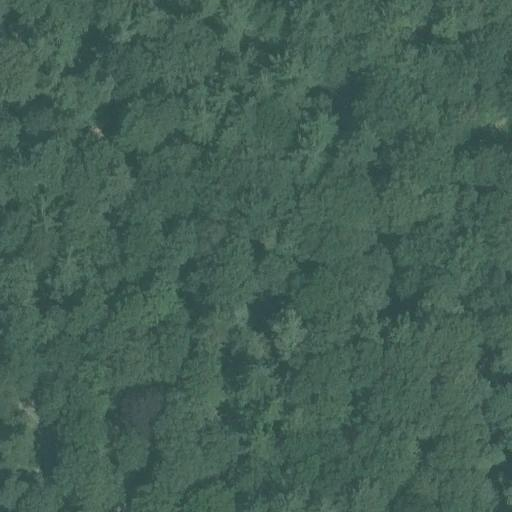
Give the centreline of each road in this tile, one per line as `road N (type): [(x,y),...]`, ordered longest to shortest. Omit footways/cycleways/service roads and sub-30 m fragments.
road 1 (unclassified): [(511,176),(481,158),(453,154),(275,219),(0,236)]
road 2 (unclassified): [(0,380),(120,511)]
